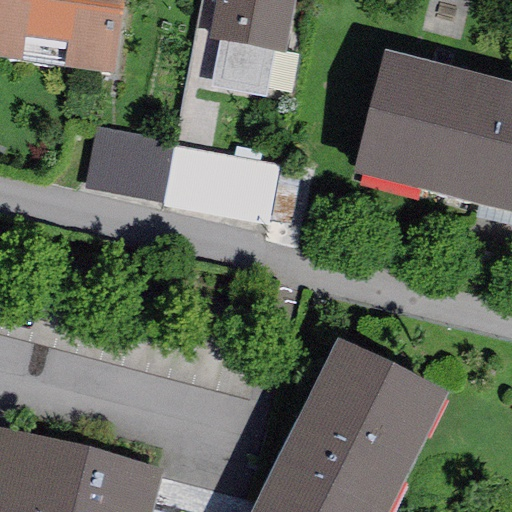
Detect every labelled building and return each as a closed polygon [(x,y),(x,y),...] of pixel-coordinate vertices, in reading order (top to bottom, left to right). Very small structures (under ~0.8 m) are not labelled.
[(123,0),(0,0),(0,58),(114,73),(123,0)] [(294,0),(214,0),(206,37),(219,39),(273,50),(283,53),(294,0)] [(264,97),(273,50),(219,39),(209,86),(264,97)] [(511,83),(383,50),(351,171),(511,213),(511,83)] [(167,146),(94,128),(85,174),(71,192),(156,207),(167,146)] [(278,167),(167,146),(156,207),(266,228),(278,167)] [(387,511),(433,420),(334,372),(265,511),(387,511)] [(146,511),(153,485),(20,452),(3,511),(146,511)]
